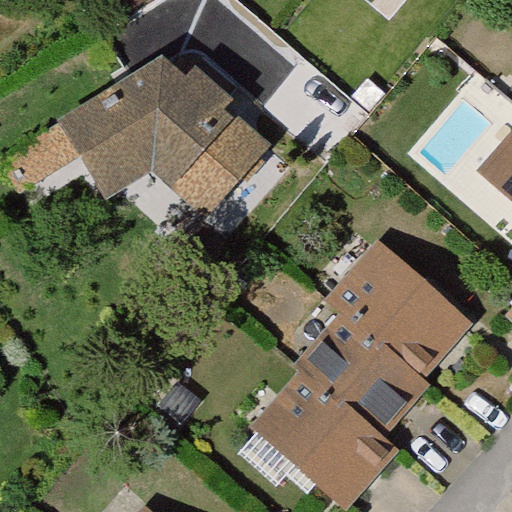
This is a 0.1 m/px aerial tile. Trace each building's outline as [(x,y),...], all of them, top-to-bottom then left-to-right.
[(151,70),(0,166),(0,194),(9,210),(67,169),(91,209),(141,181),(197,229),(257,163),(151,70)] [(511,139),(469,190),(511,226),(511,139)] [(368,258),(315,321),(325,329),(409,400),(462,335),(368,258)] [(511,320),(500,334),(511,344),(511,320)] [(416,406),(409,400),(325,329),(282,379),(291,387),(373,456),(416,406)] [(344,511),(384,466),(373,456),(291,387),(241,444),(319,511),(344,511)]
